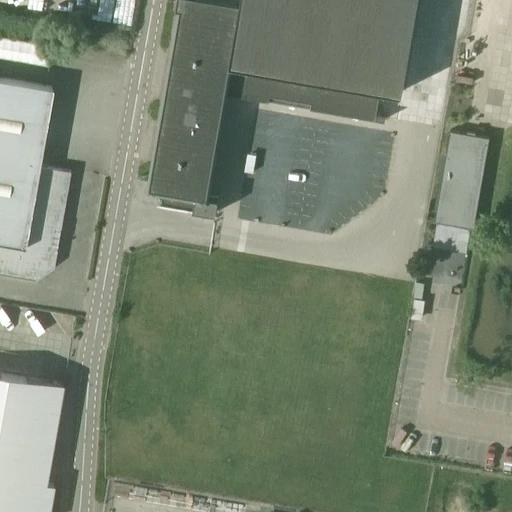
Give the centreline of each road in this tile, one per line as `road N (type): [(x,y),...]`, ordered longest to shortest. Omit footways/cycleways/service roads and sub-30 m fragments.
road 1 (unknown): [(118,205),(305,243),(355,248),(383,239),(407,221),(425,176),(455,0)]
road 2 (tertiary): [(76,511),(92,357),(154,0)]
